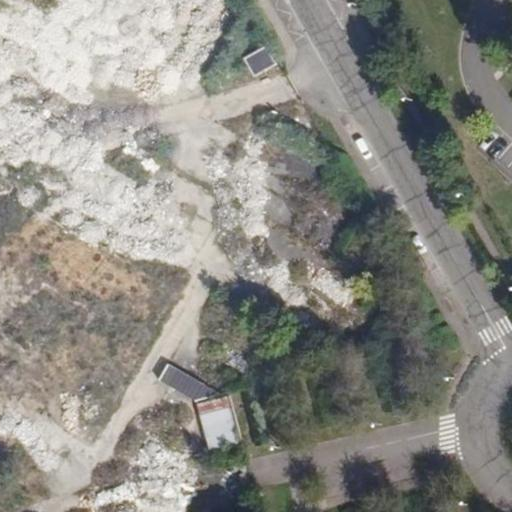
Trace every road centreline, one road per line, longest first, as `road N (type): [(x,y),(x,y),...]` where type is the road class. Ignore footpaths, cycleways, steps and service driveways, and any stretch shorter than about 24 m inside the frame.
road 1 (residential): [(511,362),(304,0)]
road 2 (residential): [(511,368),(486,391),(472,427),(485,478),(511,501)]
